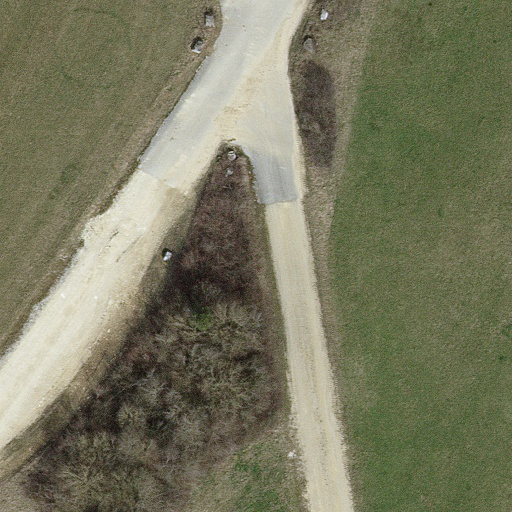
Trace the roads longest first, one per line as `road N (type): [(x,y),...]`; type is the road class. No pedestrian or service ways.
road 1 (track): [(334,511),(248,0)]
road 2 (track): [(0,413),(280,0)]
